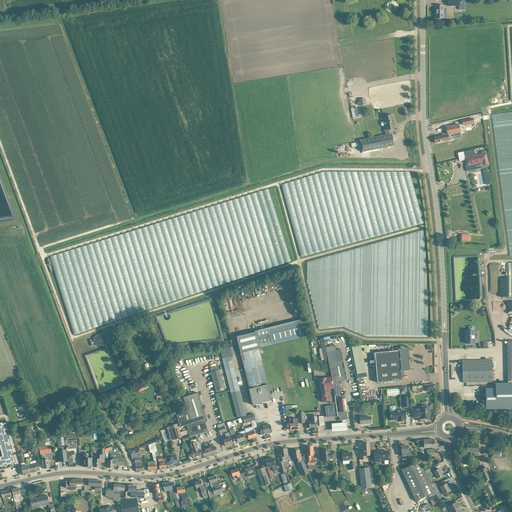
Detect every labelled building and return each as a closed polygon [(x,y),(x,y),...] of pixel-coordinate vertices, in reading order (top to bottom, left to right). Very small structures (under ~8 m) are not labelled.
[(461,0),(456,0),(447,0),(447,5),(459,6),(459,10),(465,10),(465,1),(461,1),(461,0)] [(435,5),(435,18),(444,18),(444,5),(440,5),(435,5)] [(474,97),(469,100),(471,105),(477,102),(474,97)] [(386,135),(359,140),(362,152),(389,147),(394,146),(392,134),(390,134),(389,129),(395,128),(392,115),(388,116),(383,117),(385,125),(384,126),(386,135)] [(484,130),(482,122),(476,123),(480,137),(484,136),(483,130),(484,130)] [(449,135),(435,138),(436,143),(441,142),(454,139),(453,134),(458,133),(461,132),(459,124),(452,126),(447,127),(449,135)] [(476,155),(475,149),(458,153),(460,159),(465,158),(468,169),(474,167),(473,164),(483,162),(484,166),(489,165),(486,151),(481,152),(481,154),(476,155)] [(260,347),(309,335),(305,318),(236,335),(253,404),(271,400),(259,349),(261,348),(260,347)] [(468,326),(469,331),(465,331),(465,343),(475,343),(475,335),(474,335),(474,331),(473,331),(473,326),(468,326)] [(319,338),(319,339),(312,340),(313,346),(321,345),(322,349),(319,349),(322,361),(324,361),(325,363),(329,362),(332,377),(333,382),(334,388),(337,415),(340,418),(340,420),(348,419),(345,394),(341,395),(339,381),(347,380),(341,349),(336,350),(335,345),(326,347),(323,337),(319,338)] [(360,345),(351,347),(357,374),(366,372),(360,345)] [(231,347),(220,349),(230,390),(237,418),(246,416),(231,356),(235,355),(232,346),(231,347)] [(399,351),(375,353),(377,383),(397,381),(402,380),(401,370),(408,369),(408,363),(406,363),(406,360),(407,360),(407,349),(402,350),(399,350),(399,351)] [(160,351),(154,354),(157,363),(155,363),(156,366),(159,365),(165,363),(160,351)] [(492,360),(467,360),(462,360),(462,382),(493,382),(492,360)] [(210,372),(216,392),(225,390),(219,369),(210,372)] [(334,388),(333,382),(332,377),(319,379),(321,397),(322,402),(328,401),(326,390),(329,389),(334,388)] [(495,388),(485,388),(486,409),(511,408),(511,382),(495,383),(495,388)] [(185,411),(177,416),(180,427),(187,425),(190,437),(208,431),(205,423),(206,422),(207,421),(207,420),(207,419),(198,393),(183,397),(181,398),(185,411)] [(334,405),(330,405),(325,406),(326,417),(335,416),(334,405)] [(412,409),(413,418),(421,417),(421,419),(430,418),(430,413),(431,413),(430,406),(420,407),(420,409),(412,409)] [(405,419),(406,419),(405,410),(390,411),(391,420),(398,420),(398,421),(405,421),(405,419)] [(254,414),(242,417),(243,420),(244,424),(251,421),(255,420),(256,420),(254,414)] [(312,422),(309,422),(309,428),(317,427),(316,416),(311,416),(312,422)] [(290,424),(290,430),(298,429),(298,423),(297,418),(290,419),(289,419),(290,424)] [(335,422),(336,430),(351,429),(350,421),(335,422)] [(7,428),(7,427),(6,423),(3,424),(3,422),(0,422),(0,441),(0,442),(1,445),(0,444),(0,446),(2,456),(0,457),(0,455),(0,466),(4,466),(3,464),(6,464),(7,465),(13,463),(12,462),(16,461),(14,455),(12,456),(11,452),(13,452),(9,433),(6,433),(5,430),(8,429),(7,428)] [(220,433),(226,431),(224,426),(223,423),(217,425),(218,428),(220,433)] [(182,437),(178,424),(169,426),(174,440),(182,437)] [(272,433),(270,424),(259,427),(261,435),(272,433)] [(251,427),(245,429),(246,433),(247,433),(249,438),(256,436),(253,429),(251,429),(251,427)] [(247,436),(245,430),(238,433),(239,435),(236,436),(238,442),(245,440),(244,437),(247,436)] [(226,439),(223,440),(225,446),(233,444),(230,437),(229,432),(225,434),(226,439)] [(66,436),(60,437),(61,445),(67,445),(68,447),(73,447),(74,449),(77,448),(77,443),(76,441),(77,441),(76,434),(75,435),(66,436)] [(28,445),(36,443),(35,437),(26,439),(28,445)] [(433,443),(433,439),(418,440),(418,445),(424,445),(424,448),(433,447),(433,444),(433,443)] [(43,441),(39,442),(40,447),(40,450),(41,455),(42,455),(42,457),(44,469),(45,469),(50,468),(50,467),(54,466),(53,461),(51,453),(52,453),(50,445),(46,446),(45,443),(45,441),(43,441)] [(153,459),(154,461),(147,462),(148,466),(148,471),(157,470),(156,457),(154,452),(157,451),(155,442),(148,445),(150,453),(152,453),(153,459)] [(192,452),(192,454),(194,459),(202,456),(199,449),(198,449),(197,446),(196,442),(190,444),(193,451),(192,452)] [(360,450),(360,455),(360,459),(366,459),(366,456),(370,455),(369,443),(363,444),(363,450),(360,450)] [(467,452),(478,453),(478,444),(467,444),(467,452)] [(216,454),(214,449),(213,446),(201,450),(204,458),(216,454)] [(412,450),(408,450),(408,446),(401,446),(401,452),(402,452),(402,456),(408,456),(408,455),(412,455),(412,450)] [(313,460),(313,455),(313,447),(307,447),(307,452),(304,452),(304,462),(308,462),(308,465),(315,465),(315,460),(313,460)] [(279,449),(280,457),(281,457),(282,461),(279,462),(282,473),(286,472),(283,463),(285,463),(285,462),(288,462),(288,460),(288,459),(291,459),(289,456),(288,456),(287,448),(279,449)] [(101,455),(98,455),(98,459),(94,459),(93,467),(101,467),(101,462),(104,462),(105,453),(105,449),(101,449),(101,455)] [(299,450),(293,451),(293,456),(294,459),(298,458),(298,463),(299,462),(299,465),(298,466),(302,476),(308,473),(303,461),(301,462),(301,456),(300,454),(299,454),(299,450)] [(322,456),(321,456),(322,461),(330,460),(330,459),(336,459),(335,452),(329,452),(329,450),(322,451),(322,456)] [(491,459),(500,459),(501,450),(491,450),(491,459)] [(374,462),(379,462),(384,461),(384,460),(389,460),(388,451),(373,452),(374,462)] [(136,472),(144,470),(143,465),(142,465),(142,463),(140,464),(138,452),(130,453),(131,459),(134,459),(136,472)] [(352,463),(352,453),(352,452),(342,453),(342,458),(343,460),(343,464),(349,464),(350,470),(356,469),(355,463),(352,463)] [(88,453),(84,453),(84,467),(92,467),(92,458),(88,458),(88,453)] [(22,467),(21,467),(23,474),(30,473),(28,465),(27,462),(25,462),(24,457),(25,457),(24,454),(19,455),(22,467)] [(122,458),(122,455),(111,455),(110,460),(108,460),(107,468),(113,468),(113,465),(117,465),(124,466),(124,458),(122,458)] [(176,459),(175,456),(165,458),(165,460),(167,468),(172,468),(172,464),(178,463),(177,459),(176,459)] [(160,470),(167,468),(165,460),(163,461),(162,457),(158,457),(160,470)] [(267,463),(263,465),(264,468),(268,477),(269,479),(272,478),(271,476),(272,476),(269,469),(269,467),(272,466),(273,471),(277,470),(275,463),(274,458),(266,460),(267,463)] [(463,461),(460,462),(460,464),(461,468),(464,467),(467,466),(469,468),(470,467),(472,466),(472,464),(468,460),(463,461)] [(429,498),(435,495),(434,493),(431,487),(430,483),(427,478),(426,474),(420,461),(402,470),(416,501),(428,495),(429,498)] [(40,470),(38,463),(28,465),(30,473),(40,470)] [(252,464),(244,467),(246,471),(246,474),(248,477),(256,474),(255,471),(254,468),(252,464)] [(486,466),(477,470),(483,482),(481,483),(483,488),(490,485),(488,481),(489,480),(492,479),(486,466)] [(369,467),(359,469),(361,489),(371,488),(370,481),(370,480),(373,480),(371,468),(369,468),(369,467)] [(443,476),(439,468),(434,471),(432,467),(424,471),(426,474),(427,478),(435,474),(437,478),(443,476)] [(238,468),(231,471),(232,476),(236,475),(238,479),(242,478),(243,481),(246,480),(245,477),(243,473),(240,474),(238,468)] [(264,468),(257,470),(259,475),(261,480),(263,486),(270,483),(268,478),(268,477),(264,468)] [(209,494),(209,496),(210,497),(223,493),(220,485),(220,486),(219,483),(218,484),(217,481),(218,481),(216,476),(208,478),(210,483),(212,488),(208,490),(207,488),(208,494),(209,494)] [(70,482),(68,482),(68,481),(64,481),(64,487),(70,487),(70,490),(76,489),(76,486),(83,486),(83,480),(75,480),(75,479),(70,480),(70,482)] [(95,490),(101,490),(102,481),(89,480),(88,486),(94,486),(94,485),(95,485),(95,490)] [(194,483),(196,487),(196,488),(200,487),(203,498),(206,497),(209,496),(209,494),(208,494),(207,488),(206,486),(203,487),(201,481),(194,483)] [(174,492),(173,488),(171,482),(163,484),(164,491),(169,490),(171,500),(177,499),(175,492),(174,492)] [(431,487),(434,493),(434,494),(442,490),(444,494),(450,491),(446,484),(440,487),(439,483),(437,484),(434,486),(431,487)] [(114,490),(106,489),(106,496),(119,502),(120,490),(124,491),(125,485),(114,484),(114,490)] [(158,502),(165,501),(163,497),(161,497),(158,484),(153,485),(154,494),(156,493),(156,498),(158,498),(158,502)] [(493,496),(499,494),(495,484),(489,486),(493,496)] [(128,492),(128,496),(131,496),(136,497),(137,498),(144,498),(149,496),(148,489),(144,489),(144,492),(136,492),(136,486),(129,485),(128,490),(128,492)] [(184,486),(176,488),(177,493),(178,494),(181,493),(183,501),(184,505),(187,504),(186,500),(187,500),(186,499),(185,491),(184,486)] [(19,488),(12,490),(16,509),(21,508),(18,496),(25,495),(23,489),(19,490),(19,488)] [(7,501),(7,500),(8,500),(7,498),(12,497),(10,490),(1,492),(3,501),(5,507),(8,506),(7,503),(8,503),(8,501),(7,501)] [(55,511),(55,508),(50,509),(49,500),(48,496),(30,499),(32,508),(48,504),(49,509),(48,509),(48,511),(55,511)] [(139,511),(137,498),(119,501),(121,511),(139,511)] [(509,507),(505,501),(498,505),(501,511),(509,507)] [(460,511),(460,509),(459,510),(458,507),(456,503),(449,506),(452,511),(451,511),(460,511)]
